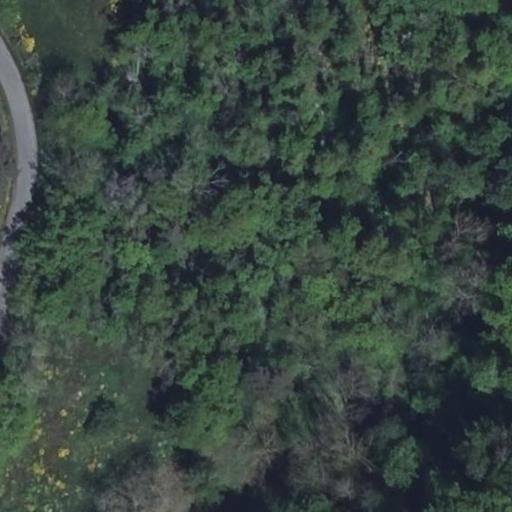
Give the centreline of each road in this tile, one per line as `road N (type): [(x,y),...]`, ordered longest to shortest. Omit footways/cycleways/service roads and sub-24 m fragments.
road 1 (track): [(395,0),(442,116),(484,141),(511,108)]
road 2 (unclassified): [(0,204),(11,152),(0,63)]
